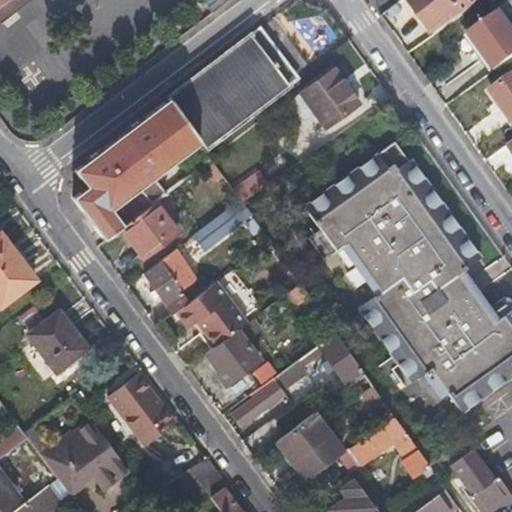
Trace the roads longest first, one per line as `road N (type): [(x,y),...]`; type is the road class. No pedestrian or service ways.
road 1 (residential): [(22,177),(269,511)]
road 2 (residential): [(260,0),(22,177)]
road 3 (residential): [(351,0),(511,231)]
